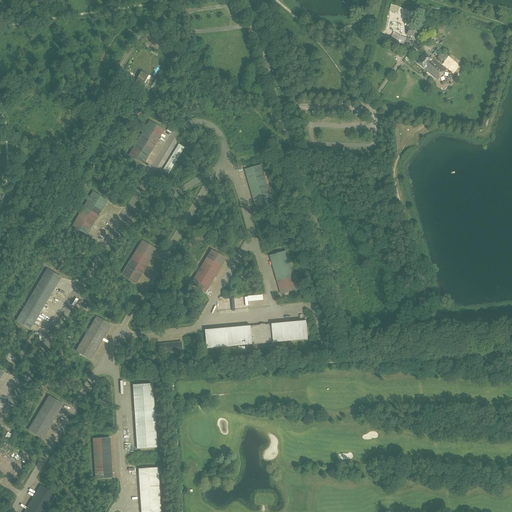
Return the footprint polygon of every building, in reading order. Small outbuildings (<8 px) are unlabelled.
[(407,29),(404,29),(404,33),(407,33),(407,36),(418,35),(418,26),(407,26),(407,29)] [(417,63),(438,80),(446,69),(425,53),(417,63)] [(148,80),(146,79),(149,75),(142,70),(137,79),(147,85),(148,83),(147,82),(148,80)] [(136,80),(135,83),(148,91),(150,89),(136,80)] [(129,155),(143,164),(164,130),(150,121),(129,155)] [(179,144),(163,170),(168,173),(184,147),(179,144)] [(245,170),(256,208),(272,203),(261,165),(245,170)] [(72,226),(87,235),(107,201),(93,192),(72,226)] [(122,275),(136,283),(156,249),(142,241),(122,275)] [(191,284),(205,293),(226,258),(211,250),(191,284)] [(270,256),(281,294),(297,289),(286,251),(270,256)] [(16,321),(30,329),(61,278),(47,270),(16,321)] [(76,351),(90,359),(111,325),(96,317),(76,351)] [(206,330),(207,348),(252,344),(274,342),(308,339),(306,321),(206,330)] [(158,344),(158,353),(182,351),(181,342),(158,344)] [(133,385),(137,448),(137,449),(157,448),(153,384),(133,385)] [(28,430),(42,439),(63,405),(49,396),(28,430)] [(93,439),(94,448),(96,479),(112,478),(109,438),(93,439)] [(138,469),(141,511),(160,511),(158,468),(138,469)] [(25,511),(44,511),(55,495),(41,486),(25,511)]
